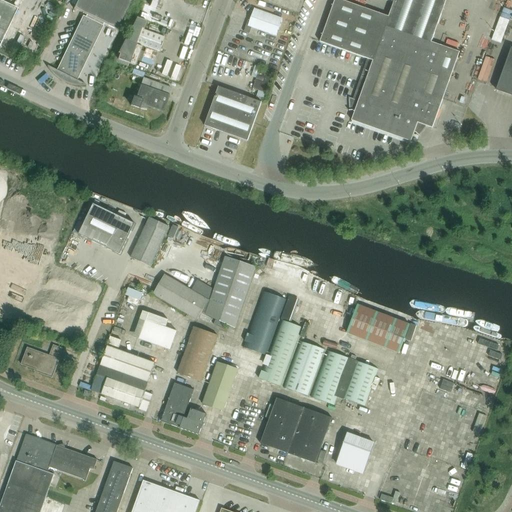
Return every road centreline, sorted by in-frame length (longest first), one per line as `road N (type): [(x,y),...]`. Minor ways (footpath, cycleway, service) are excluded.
road 1 (secondary): [(339,511),(0,389)]
road 2 (unclassified): [(511,156),(304,192),(167,149)]
road 3 (unknown): [(256,181),(322,0)]
road 4 (unclassified): [(167,149),(0,78)]
road 5 (unclassified): [(222,0),(167,149)]
